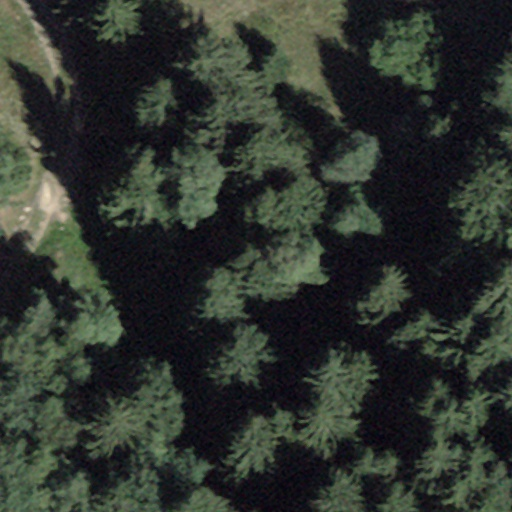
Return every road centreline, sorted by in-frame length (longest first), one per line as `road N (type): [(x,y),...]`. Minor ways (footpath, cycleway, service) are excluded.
road 1 (track): [(23,0),(71,58),(71,189)]
road 2 (track): [(71,189),(0,319)]
